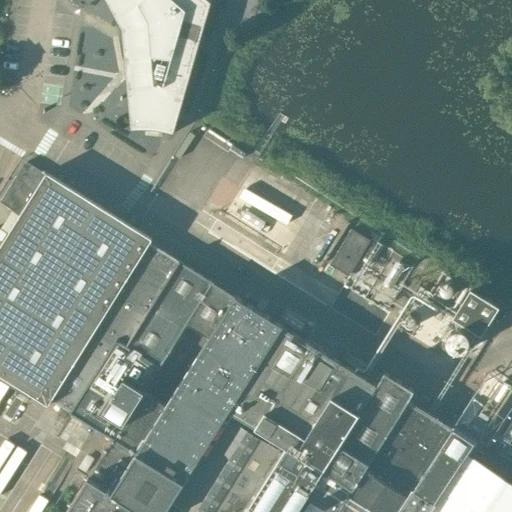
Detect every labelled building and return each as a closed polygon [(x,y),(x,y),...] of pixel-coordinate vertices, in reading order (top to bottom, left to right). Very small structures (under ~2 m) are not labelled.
[(106,0),(122,27),(131,129),(140,128),(148,128),(157,129),(166,131),(174,133),(212,2),(209,0),(106,0)] [(151,239),(64,183),(48,173),(45,173),(27,162),(25,162),(0,200),(0,202),(20,215),(0,247),(0,374),(46,404),(48,404),(51,400),(112,438),(65,511),(511,511),(511,483),(467,455),(475,441),(424,408),(427,404),(412,394),(414,390),(384,371),(376,385),(151,241),(152,239),(151,239)] [(348,277),(370,241),(351,230),(329,265),(348,277)] [(452,318),(480,336),(499,307),(470,289),(452,318)] [(459,424),(473,432),(496,396),(482,387),(459,424)]
